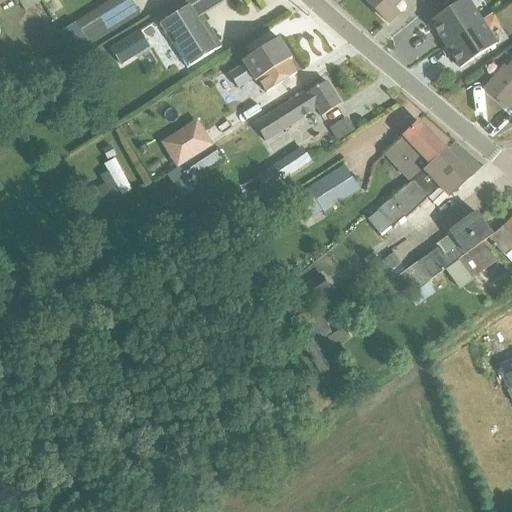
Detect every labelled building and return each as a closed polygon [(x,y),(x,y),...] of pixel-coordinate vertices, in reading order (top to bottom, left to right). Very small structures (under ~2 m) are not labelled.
[(25,13),(41,3),(38,0),(18,0),(17,1),(25,13)] [(130,0),(112,0),(58,35),(75,61),(91,50),(89,47),(140,15),(130,0)] [(190,68),(221,48),(202,17),(228,0),(183,0),(188,7),(159,25),(164,34),(165,34),(172,46),(175,44),(190,68)] [(399,14),(395,9),(404,0),(372,0),(368,4),(388,24),(399,14)] [(445,46),(482,22),(467,0),(464,0),(429,23),(445,46)] [(460,70),(498,45),(482,22),(445,46),(460,70)] [(140,31),(111,50),(121,66),(150,48),(140,31)] [(243,66),(229,75),(239,90),(251,82),(250,80),(252,79),(255,83),(258,81),(266,94),(297,75),(289,62),(292,60),(279,40),(242,63),(243,66)] [(511,61),(507,68),(506,67),(486,91),(511,112),(511,61)] [(307,95),(305,92),(255,124),(266,143),(316,110),(321,118),(341,105),(327,83),(307,95)] [(343,120),(329,130),(337,142),(352,132),(343,120)] [(418,124),(384,156),(410,184),(413,181),(445,152),(418,124)] [(168,175),(180,193),(191,186),(189,184),(223,162),(213,147),(168,175)] [(266,192),(311,162),(301,147),(256,177),(266,192)] [(413,181),(428,198),(438,189),(448,199),(471,178),(469,177),(445,152),(413,181)] [(104,185),(94,191),(99,200),(109,195),(113,202),(131,192),(115,159),(104,165),(109,173),(100,178),(104,185)] [(302,218),(303,220),(316,212),(318,216),(311,220),(314,226),(326,219),(324,215),(360,191),(362,184),(359,179),(352,179),(344,166),(291,200),(292,201),(289,203),(300,219),(302,218)] [(428,198),(413,181),(410,184),(367,220),(380,236),(391,227),(405,217),(406,219),(428,198)] [(488,239),(492,236),(477,216),(476,214),(448,233),(450,235),(436,245),(438,249),(397,277),(375,292),(388,311),(445,270),(483,243),(488,239)] [(488,239),(511,264),(511,218),(492,236),(488,239)] [(259,220),(243,232),(255,249),(272,237),(259,220)] [(442,276),(431,284),(436,291),(448,283),(449,285),(453,282),(459,289),(496,262),(483,243),(445,270),(449,276),(445,279),(442,276)] [(322,269),(337,258),(329,248),(315,260),(322,269)] [(393,254),(372,268),(380,279),(401,265),(393,254)] [(134,279),(147,273),(139,256),(126,263),(134,279)] [(306,282),(301,275),(278,290),(286,301),(278,306),(288,320),(331,291),(322,276),(311,284),(308,280),(306,282)] [(428,284),(408,298),(416,308),(435,294),(428,284)] [(326,299),(289,323),(320,374),(339,362),(337,358),(338,357),(334,350),(349,339),(342,329),(333,335),(321,316),(333,308),(326,299)] [(510,387),(511,386),(511,360),(500,366),(510,387)]
